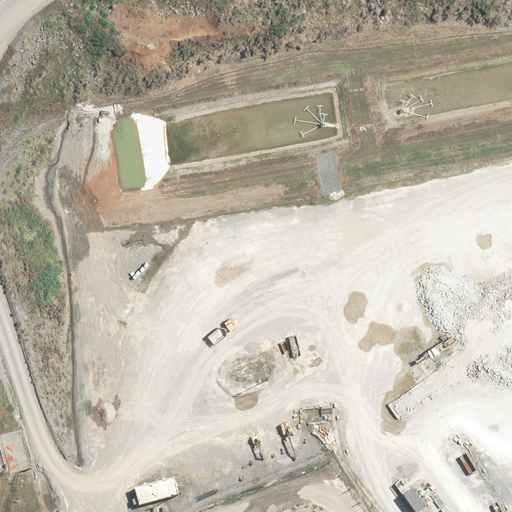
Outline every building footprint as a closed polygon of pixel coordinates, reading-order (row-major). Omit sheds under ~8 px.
[(326,305),(310,309),(312,318),(328,313),(326,305)] [(198,344),(193,327),(183,330),(188,347),(198,344)] [(267,376),(263,359),(232,367),(236,384),(267,376)] [(381,393),(376,378),(373,379),(370,369),(349,376),(356,400),(364,398),(367,411),(375,409),(373,395),(381,393)] [(202,418),(193,388),(182,392),(181,388),(171,391),(173,398),(163,401),(163,402),(170,427),(186,423),(188,431),(205,426),(202,418)] [(158,412),(155,398),(127,404),(130,418),(158,412)] [(205,426),(207,435),(219,432),(214,414),(202,418),(205,426)] [(46,433),(42,419),(31,422),(35,437),(46,433)] [(162,432),(159,423),(143,427),(145,436),(162,432)] [(180,496),(176,479),(135,490),(139,506),(180,496)]
